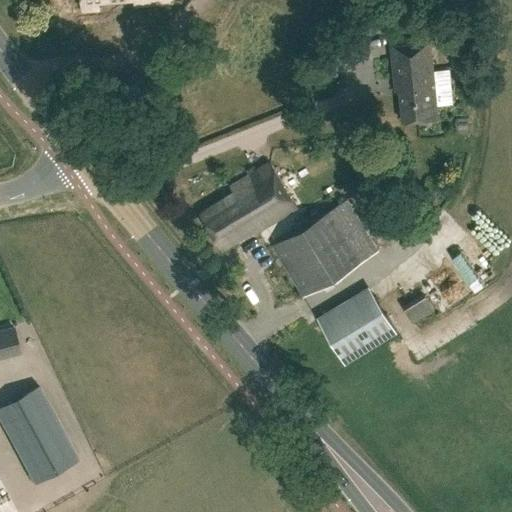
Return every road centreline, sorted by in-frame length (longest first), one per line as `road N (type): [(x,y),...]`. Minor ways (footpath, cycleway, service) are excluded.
road 1 (primary): [(321,439),(82,153)]
road 2 (primary): [(82,153),(0,49)]
